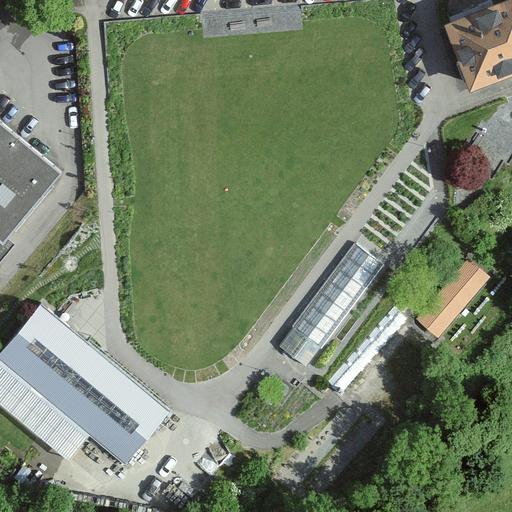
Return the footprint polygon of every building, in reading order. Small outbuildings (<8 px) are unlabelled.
[(511,78),(511,1),(451,25),(476,92),(511,78)] [(0,267),(16,248),(7,241),(61,176),(0,125),(0,267)] [(313,368),(387,265),(357,244),(284,347),(313,368)] [(492,278),(471,259),(418,318),(439,337),(492,278)] [(124,460),(167,407),(42,300),(0,350),(0,396),(70,453),(89,431),(124,460)] [(407,317),(394,306),(328,381),(340,392),(407,317)]
